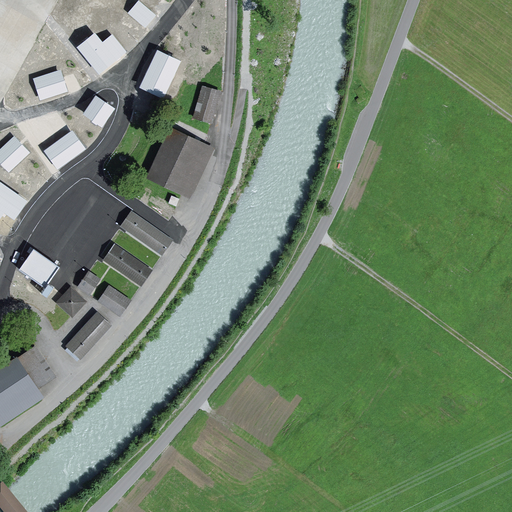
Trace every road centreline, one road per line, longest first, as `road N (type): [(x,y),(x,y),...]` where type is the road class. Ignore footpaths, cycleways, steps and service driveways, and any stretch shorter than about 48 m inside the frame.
road 1 (unclassified): [(95,511),(252,337),(287,285),(337,196),(413,0)]
road 2 (unclassified): [(239,0),(233,129),(183,254),(73,386),(0,434)]
road 3 (track): [(318,232),(511,376)]
road 4 (track): [(398,39),(511,120)]
